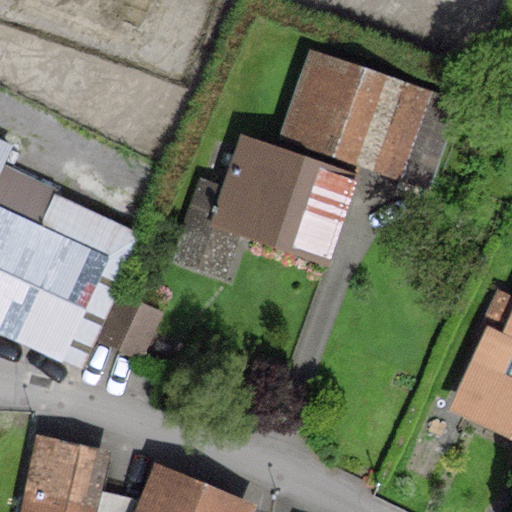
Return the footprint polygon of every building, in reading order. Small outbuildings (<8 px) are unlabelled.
[(318,66),(294,133),(363,157),(434,181),(457,114),(318,66)] [(356,175),(363,157),(294,133),(283,163),(240,148),(223,196),(203,188),(179,254),(221,267),(237,222),(329,254),(356,175)] [(0,327),(83,366),(142,237),(0,170),(0,167),(9,148),(0,144),(0,327)] [(121,296),(101,341),(138,358),(159,313),(121,296)] [(511,301),(504,297),(461,402),(511,425),(511,301)] [(28,511),(88,511),(100,458),(42,445),(28,511)] [(93,495),(88,511),(240,511),(241,510),(161,477),(148,508),(93,495)]
